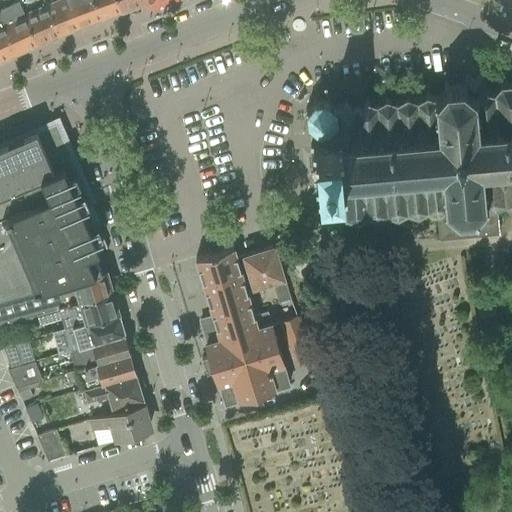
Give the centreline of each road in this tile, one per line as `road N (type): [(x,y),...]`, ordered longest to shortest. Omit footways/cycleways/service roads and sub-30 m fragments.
road 1 (unclassified): [(192,446),(83,75)]
road 2 (tertiary): [(83,75),(280,0)]
road 3 (residential): [(0,508),(192,446)]
